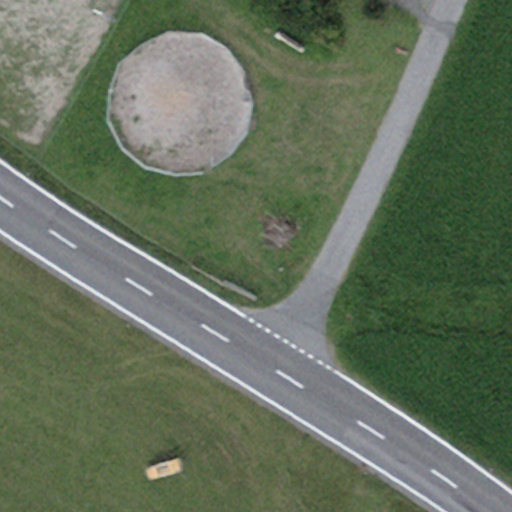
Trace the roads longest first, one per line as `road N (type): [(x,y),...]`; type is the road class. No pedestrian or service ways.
road 1 (unclassified): [(452,0),(284,373)]
road 2 (primary): [(284,373),(0,194)]
road 3 (primary): [(495,511),(284,373)]
